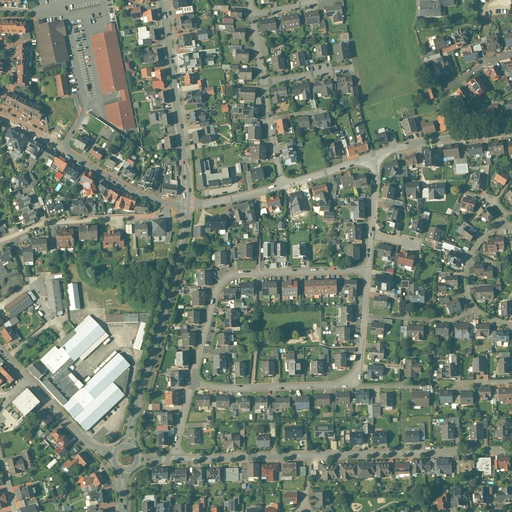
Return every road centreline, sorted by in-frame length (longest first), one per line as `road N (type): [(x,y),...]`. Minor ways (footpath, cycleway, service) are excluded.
road 1 (residential): [(194,380),(215,294),(231,272),(369,266)]
road 2 (secondary): [(186,205),(127,445)]
road 3 (residential): [(186,205),(126,188),(0,112)]
road 4 (secondary): [(163,0),(186,205)]
road 5 (residential): [(194,380),(335,382),(352,375)]
road 6 (residential): [(511,321),(475,304),(465,278),(476,243),(509,215)]
road 7 (residential): [(511,132),(421,141),(372,156)]
road 8 (residential): [(173,459),(309,455)]
road 9 (residential): [(309,455),(429,452)]
